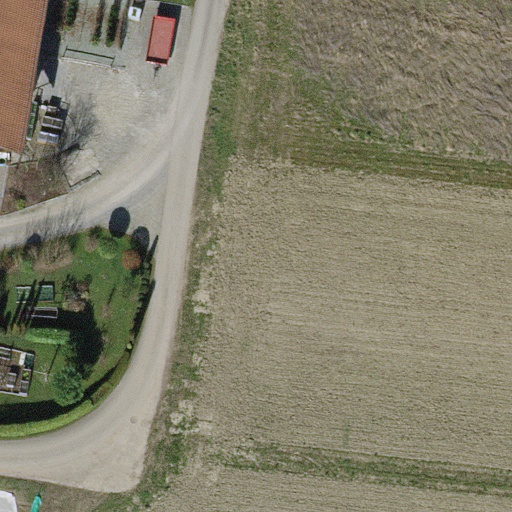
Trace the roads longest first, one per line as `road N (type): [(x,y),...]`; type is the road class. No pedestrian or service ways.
road 1 (track): [(214,0),(141,392),(107,435),(65,460),(0,463)]
road 2 (track): [(194,107),(136,178),(78,216),(0,235)]
